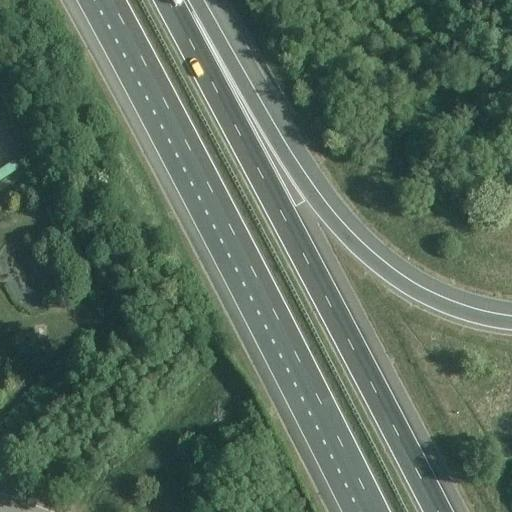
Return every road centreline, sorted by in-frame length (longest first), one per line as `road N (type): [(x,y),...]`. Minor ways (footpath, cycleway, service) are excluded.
road 1 (motorway): [(437,511),(166,0)]
road 2 (motorway): [(107,0),(374,511)]
road 3 (motorway): [(511,324),(422,298),(366,257),(313,198),(180,0)]
